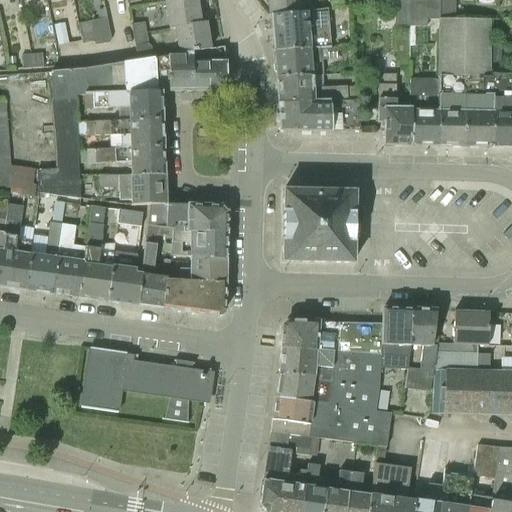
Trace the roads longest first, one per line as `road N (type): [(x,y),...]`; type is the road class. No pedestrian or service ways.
road 1 (residential): [(251,287),(511,289)]
road 2 (residential): [(511,173),(252,164)]
road 3 (residential): [(244,348),(0,313)]
road 4 (residential): [(244,348),(222,497),(202,511)]
road 5 (residential): [(252,164),(251,287)]
